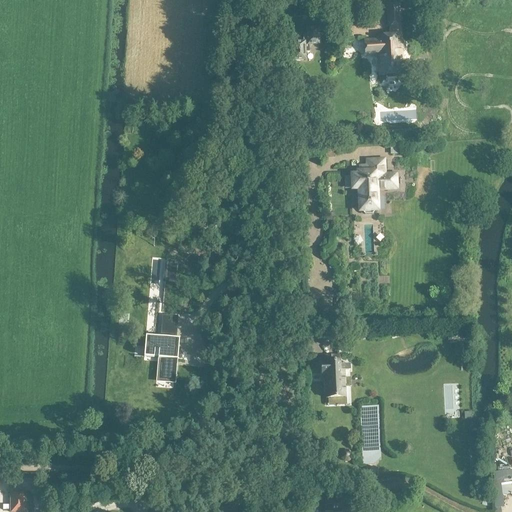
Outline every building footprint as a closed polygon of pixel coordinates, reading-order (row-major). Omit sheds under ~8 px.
[(381,0),(369,0),(370,16),(382,15),(381,0)] [(400,25),(398,5),(387,5),(388,26),(400,25)] [(303,42),(303,43),(293,43),(294,60),(305,59),(304,53),(309,52),(309,45),(318,44),(318,29),(306,29),(307,34),(304,34),(304,42),(303,42)] [(377,41),(366,41),(367,55),(378,55),(378,63),(377,65),(377,72),(379,74),(379,76),(386,75),(386,77),(387,79),(395,78),(396,77),(396,75),(402,74),(402,72),(408,72),(407,61),(402,61),(401,52),(403,52),(405,50),(404,43),(403,41),(401,42),(400,33),(386,34),(386,36),(377,37),(377,41)] [(359,211),(363,211),(363,213),(365,215),(372,214),(373,213),(373,211),(377,210),(376,197),(374,197),(373,188),(383,187),(383,189),(395,189),(395,187),(396,185),(396,178),(394,176),(394,172),(384,173),(383,158),(366,158),(367,164),(362,165),(362,173),(358,173),(358,175),(352,176),(352,189),(358,189),(359,211)] [(158,359),(156,383),(175,384),(176,376),(177,376),(178,366),(185,366),(186,360),(177,360),(179,339),(176,339),(178,317),(161,315),(160,338),(145,336),(143,358),(144,358),(158,359)] [(350,333),(349,327),(324,328),(325,341),(337,340),(337,346),(343,346),(342,333),(350,333)] [(325,376),(326,399),(344,398),(343,370),(350,370),(349,364),(339,365),(338,356),(321,357),(321,376),(325,376)] [(344,452),(341,455),(341,459),(344,462),(349,462),(351,459),(351,454),(348,451),(344,452)] [(511,476),(493,478),(496,511),(505,511),(505,502),(511,501),(511,476)] [(8,511),(24,511),(24,490),(8,490),(8,511)] [(343,511),(344,511),(343,499),(324,500),(325,511),(343,511)]
